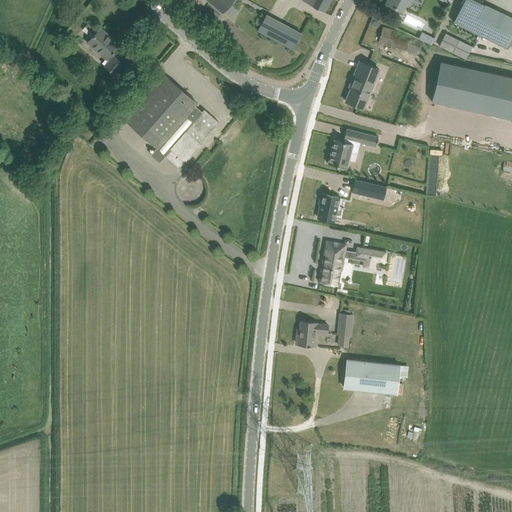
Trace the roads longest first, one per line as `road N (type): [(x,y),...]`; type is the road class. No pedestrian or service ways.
road 1 (tertiary): [(248,511),(261,326),(306,101)]
road 2 (tertiary): [(306,101),(239,78),(147,0)]
